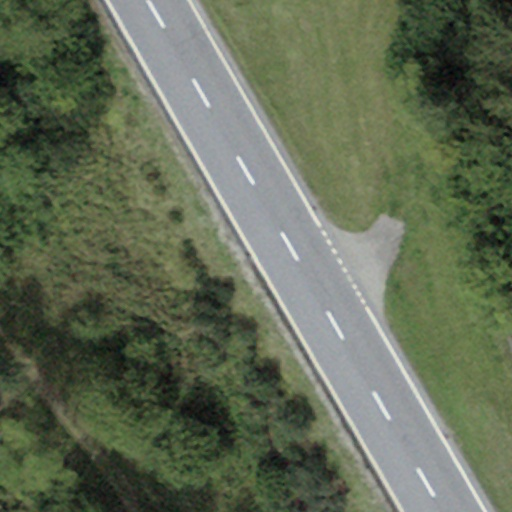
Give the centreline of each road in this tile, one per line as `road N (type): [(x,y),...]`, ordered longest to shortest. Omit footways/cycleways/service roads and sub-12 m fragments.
road 1 (primary): [(444,511),(147,0)]
road 2 (track): [(511,179),(307,276)]
